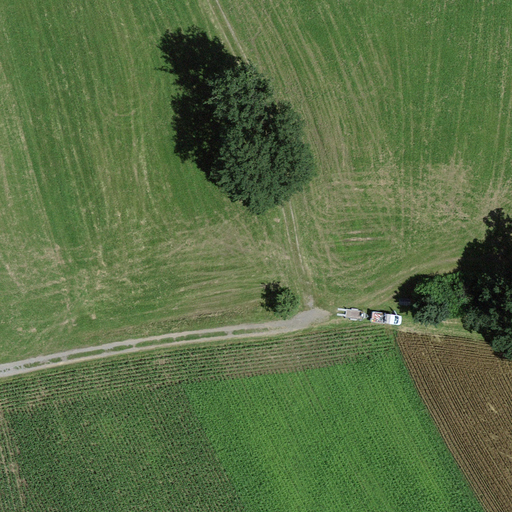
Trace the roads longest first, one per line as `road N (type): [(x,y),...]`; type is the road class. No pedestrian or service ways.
road 1 (track): [(213,0),(258,90),(308,315)]
road 2 (track): [(308,315),(0,368)]
